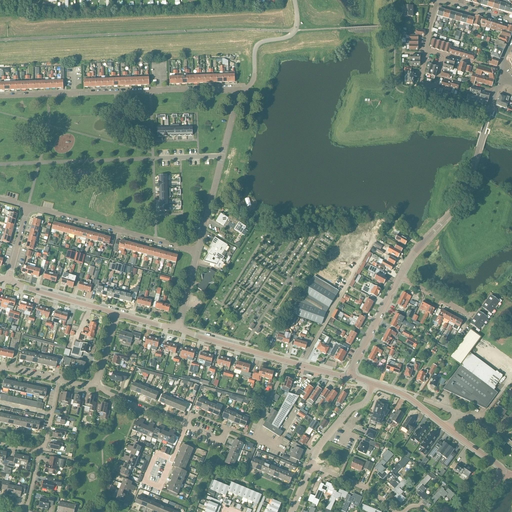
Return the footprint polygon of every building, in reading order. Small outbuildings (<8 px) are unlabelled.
[(493,8),(495,1),(489,0),(488,0),(487,7),(493,8)] [(493,8),(499,10),(501,3),(495,1),(493,8)] [(404,3),(404,7),(402,7),(402,5),(402,17),(412,17),(412,7),(411,7),(411,3),(404,3)] [(501,3),(499,10),(505,12),(507,5),(501,3)] [(475,16),(474,21),(473,25),(480,27),(480,26),(481,23),(482,18),(475,16)] [(493,21),(490,28),(496,30),(499,23),(493,21)] [(501,31),(500,33),(501,33),(498,41),(505,44),(507,45),(510,39),(511,33),(506,31),(505,33),(501,31)] [(505,44),(498,41),(497,40),(494,45),(495,45),(499,47),(504,50),(506,46),(505,45),(505,44)] [(492,57),(493,57),(499,60),(503,51),(498,49),(494,46),(492,51),(491,50),(489,53),(491,53),(491,56),(492,56),(492,57)] [(410,66),(420,66),(420,56),(410,56),(410,66)] [(492,61),(490,60),(488,64),(497,67),(499,60),(493,57),(492,61)] [(449,73),(442,71),(441,76),(449,79),(451,74),(455,75),(456,74),(457,70),(454,69),(453,71),(452,71),(455,61),(446,58),(443,68),(450,70),(449,73)] [(464,71),(465,72),(467,66),(466,66),(466,64),(460,63),(457,72),(463,74),(464,71)] [(428,65),(426,74),(435,77),(438,68),(428,65)] [(491,70),(478,67),(477,67),(475,75),(481,76),(482,73),(489,75),(491,70)] [(489,75),(488,78),(494,80),(497,70),(491,68),(491,70),(489,75)] [(410,84),(412,84),(414,78),(415,78),(416,75),(408,73),(406,83),(410,84)] [(472,74),(470,83),(474,84),(475,82),(492,87),(494,80),(472,74)] [(441,85),(441,86),(449,88),(450,83),(442,81),(443,79),(440,79),(439,85),(441,85)] [(449,88),(447,93),(448,93),(451,94),(452,88),(458,89),(459,84),(451,82),(450,83),(449,88)] [(477,94),(476,97),(488,100),(490,95),(480,92),(481,90),(471,87),(470,92),(474,93),(477,94)] [(461,95),(460,95),(461,93),(460,93),(458,100),(460,100),(460,101),(467,102),(466,103),(472,104),(473,102),(487,105),(488,100),(476,97),(468,95),(467,100),(461,98),(461,95)] [(496,105),(505,109),(506,106),(509,98),(500,94),(496,105)] [(6,212),(5,214),(9,215),(8,218),(15,220),(17,214),(6,212)] [(216,221),(224,226),(225,224),(242,235),(246,227),(239,222),(241,218),(238,216),(234,214),(233,216),(230,214),(228,218),(221,214),(216,221)] [(69,234),(68,237),(67,240),(70,241),(71,238),(74,238),(74,236),(75,236),(77,229),(71,227),(69,234)] [(94,233),(88,232),(86,239),(85,241),(88,242),(89,239),(92,240),(94,233)] [(395,240),(400,242),(405,245),(407,240),(393,232),(392,235),(397,237),(395,240)] [(102,246),(101,249),(102,249),(101,251),(103,252),(103,250),(104,250),(105,247),(106,244),(109,245),(111,238),(105,236),(103,243),(102,246)] [(213,243),(224,250),(228,245),(215,237),(212,243),(213,243)] [(403,247),(399,245),(395,243),(394,242),(389,239),(387,238),(386,241),(389,243),(393,245),(392,247),(397,249),(401,252),(403,247)] [(115,244),(114,248),(114,251),(118,252),(118,250),(122,251),(121,254),(123,255),(124,252),(125,249),(126,242),(121,240),(119,245),(115,244)] [(221,255),(222,255),(224,250),(213,243),(212,245),(211,244),(210,247),(210,248),(211,249),(221,255)] [(136,252),(135,255),(137,256),(138,253),(142,254),(144,247),(138,245),(136,252)] [(147,258),(146,261),(148,262),(149,258),(152,259),(153,257),(155,250),(149,248),(147,255),(147,258)] [(389,253),(393,255),(398,258),(400,253),(391,248),(389,250),(390,250),(389,253)] [(210,250),(209,250),(207,252),(208,253),(208,254),(219,261),(219,260),(222,256),(222,255),(221,255),(211,249),(210,250)] [(68,251),(66,258),(74,260),(76,253),(68,251)] [(159,258),(158,261),(157,264),(155,272),(157,273),(161,259),(165,260),(166,253),(161,251),(159,258)] [(76,253),(74,261),(83,263),(85,255),(76,253)] [(220,268),(224,263),(219,260),(219,261),(208,254),(204,261),(203,262),(204,262),(215,265),(215,267),(220,268)] [(384,260),(389,263),(394,265),(396,260),(387,255),(384,260)] [(372,265),(378,269),(383,271),(385,268),(391,271),(393,266),(379,258),(377,263),(376,264),(373,262),(372,265)] [(287,314),(283,319),(292,323),(293,321),(295,317),(293,316),(293,314),(322,325),(323,320),(326,312),(345,280),(350,272),(328,259),(327,261),(323,267),(321,265),(315,276),(311,280),(298,302),(296,302),(287,314)] [(27,266),(23,265),(21,272),(27,274),(29,267),(30,264),(28,263),(27,266)] [(371,266),(368,270),(374,273),(372,278),(377,281),(380,283),(381,283),(383,284),(384,283),(384,284),(386,281),(385,281),(386,279),(384,277),(386,274),(371,266)] [(89,281),(90,276),(92,277),(95,268),(91,267),(89,276),(87,280),(86,284),(84,290),(90,292),(92,286),(90,285),(91,281),(89,281)] [(203,280),(200,284),(197,288),(204,292),(209,284),(214,283),(213,278),(216,273),(210,269),(207,274),(202,275),(203,280)] [(62,279),(61,284),(67,285),(69,279),(70,275),(70,276),(70,275),(71,271),(70,270),(68,275),(64,273),(63,277),(62,279)] [(52,271),(52,274),(50,280),(56,282),(58,276),(55,275),(56,272),(52,271)] [(69,279),(67,285),(73,287),(75,282),(75,281),(76,277),(72,276),(73,271),(71,271),(70,275),(70,276),(70,275),(69,279)] [(45,272),(45,274),(43,278),(50,280),(52,274),(45,272)] [(352,281),(349,286),(352,288),(355,282),(357,283),(359,280),(354,277),(352,281)] [(99,281),(96,280),(95,284),(93,290),(97,291),(96,294),(102,295),(104,288),(105,283),(106,280),(103,279),(102,285),(99,284),(99,281)] [(102,295),(108,297),(111,283),(112,280),(111,280),(111,282),(109,281),(109,282),(107,289),(104,288),(102,295)] [(80,282),(79,284),(78,289),(84,290),(86,284),(80,282)] [(108,297),(113,298),(116,288),(117,285),(114,285),(114,284),(111,283),(108,297)] [(364,286),(361,290),(370,295),(371,294),(372,295),(376,297),(378,293),(372,290),(373,289),(374,290),(376,287),(371,284),(369,288),(364,286)] [(113,298),(119,300),(122,289),(123,287),(120,286),(119,289),(116,288),(113,298)] [(129,291),(128,291),(125,301),(131,303),(134,292),(137,293),(139,287),(136,286),(135,290),(132,289),(131,292),(129,291)] [(125,301),(128,291),(128,288),(126,288),(125,290),(122,289),(119,300),(125,301)] [(400,298),(408,303),(411,297),(403,292),(400,298)] [(156,294),(155,299),(154,304),(156,304),(155,309),(162,310),(163,304),(158,302),(160,295),(156,294)] [(487,302),(495,308),(500,302),(501,303),(502,301),(499,299),(498,300),(491,295),(488,299),(489,299),(487,302)] [(2,307),(6,308),(9,299),(3,297),(0,306),(0,307),(0,313),(1,312),(1,313),(2,310),(2,307)] [(138,298),(138,299),(137,304),(144,306),(145,299),(138,298)] [(408,303),(400,298),(397,304),(405,309),(408,303)] [(9,299),(6,308),(10,309),(13,309),(15,300),(9,299)] [(145,299),(144,306),(150,307),(152,301),(145,299)] [(364,305),(371,308),(374,302),(367,299),(364,305)] [(424,301),(421,305),(419,309),(422,311),(423,310),(426,311),(430,304),(424,301)] [(18,309),(18,311),(20,311),(20,312),(24,313),(24,311),(26,304),(20,302),(19,307),(18,309)] [(489,313),(488,314),(491,316),(492,315),(491,314),(495,308),(487,302),(485,304),(482,308),(489,313)] [(33,305),(26,304),(24,311),(31,313),(33,305)] [(163,304),(162,310),(169,312),(170,306),(163,304)] [(426,311),(425,312),(428,314),(431,315),(433,312),(436,307),(430,304),(427,309),(426,311)] [(361,310),(363,311),(368,313),(371,308),(364,305),(361,310)] [(38,307),(36,312),(35,314),(42,316),(44,309),(38,307)] [(50,311),(44,309),(42,316),(48,318),(50,311)] [(335,310),(331,318),(336,320),(340,312),(336,310),(335,310)] [(438,316),(438,317),(435,315),(432,320),(433,321),(435,322),(438,323),(438,325),(440,326),(444,319),(447,313),(441,310),(438,316)] [(55,311),(54,316),(53,318),(59,320),(61,313),(55,311)] [(475,318),(483,324),(488,318),(489,319),(490,317),(487,315),(486,316),(479,311),(476,315),(477,315),(475,318)] [(68,315),(61,313),(59,320),(63,321),(61,325),(64,326),(68,315)] [(452,316),(447,313),(444,319),(449,321),(452,316)] [(396,314),(393,320),(401,324),(412,330),(414,326),(403,320),(404,318),(401,316),(396,314)] [(351,315),(350,318),(353,319),(357,321),(362,324),(365,318),(360,316),(359,318),(356,317),(355,317),(351,315)] [(454,324),(457,319),(452,316),(449,321),(454,324)] [(479,330),(483,324),(475,318),(473,320),(470,324),(477,329),(476,330),(479,332),(480,331),(479,330)] [(457,319),(454,324),(460,327),(463,322),(457,319)] [(401,324),(393,320),(390,326),(398,330),(401,324)] [(359,330),(362,324),(357,321),(354,327),(359,330)] [(85,329),(84,334),(87,335),(86,337),(90,338),(93,339),(94,334),(93,334),(96,324),(90,323),(88,330),(85,329)] [(388,329),(385,335),(390,338),(391,335),(395,336),(396,333),(388,329)] [(450,357),(461,365),(470,353),(481,337),(470,329),(450,357)] [(139,341),(140,340),(141,335),(132,332),(132,334),(121,331),(119,340),(123,341),(122,344),(130,346),(132,339),(139,341)] [(284,335),(282,342),(289,344),(291,335),(288,333),(288,332),(286,332),(284,335)] [(382,341),(386,344),(390,345),(393,339),(390,338),(385,335),(382,341)] [(145,344),(144,348),(147,349),(148,345),(151,346),(153,338),(147,337),(146,341),(145,344)] [(299,347),(301,342),(302,338),(300,337),(299,341),(295,340),(293,345),(299,347)] [(320,342),(320,343),(316,349),(321,352),(329,338),(326,337),(324,340),(327,341),(325,345),(320,342)] [(151,346),(150,349),(156,351),(157,347),(158,347),(158,345),(160,340),(153,338),(151,346)] [(329,338),(321,352),(326,355),(330,348),(327,346),(331,339),(329,338)] [(409,338),(406,343),(415,348),(418,343),(409,338)] [(336,342),(332,351),(329,355),(334,358),(334,359),(336,359),(339,353),(343,346),(336,342)] [(73,347),(71,355),(80,358),(81,354),(81,352),(88,354),(90,346),(80,343),(79,348),(73,347)] [(169,352),(171,344),(165,343),(163,350),(169,352)] [(171,344),(169,352),(175,353),(177,346),(171,344)] [(339,353),(345,356),(348,349),(349,346),(345,344),(344,344),(343,346),(339,353)] [(371,353),(376,355),(378,352),(381,354),(383,351),(374,347),(371,353)] [(187,357),(189,349),(183,348),(181,355),(187,357)] [(187,357),(187,359),(192,361),(193,358),(195,351),(189,349),(187,357)] [(393,350),(391,349),(390,349),(391,350),(389,356),(392,357),(394,353),(398,355),(399,353),(393,350)] [(19,360),(25,361),(27,352),(21,351),(19,360)] [(201,353),(199,357),(199,360),(198,363),(201,363),(204,364),(207,354),(201,353)] [(341,362),(345,356),(339,353),(336,359),(341,362)] [(376,355),(371,353),(368,359),(376,363),(378,360),(377,360),(378,357),(376,355)] [(443,390),(485,409),(498,393),(494,390),(496,388),(495,387),(502,377),(470,353),(461,365),(443,390)] [(128,357),(124,355),(120,354),(119,357),(114,356),(112,363),(120,365),(121,361),(127,362),(128,357)] [(213,356),(207,354),(204,364),(204,366),(210,367),(211,363),(213,356)] [(219,357),(218,362),(217,364),(223,366),(225,359),(219,357)] [(55,368),(56,363),(57,359),(51,358),(49,367),(55,368)] [(85,363),(80,362),(66,358),(64,365),(68,366),(70,362),(75,364),(74,369),(78,370),(78,371),(79,371),(83,372),(85,363)] [(232,360),(225,359),(223,366),(230,367),(232,360)] [(386,369),(392,371),(395,363),(392,362),(389,360),(386,369)] [(237,362),(234,373),(240,375),(241,371),(242,371),(244,364),(237,362)] [(399,374),(400,369),(402,365),(398,364),(395,363),(392,371),(399,374)] [(407,368),(406,371),(404,376),(410,378),(412,370),(417,372),(420,365),(414,363),(413,365),(411,364),(409,364),(407,364),(406,366),(406,368),(407,368)] [(251,366),(244,364),(242,371),(248,373),(251,366)] [(437,366),(434,364),(428,373),(432,375),(437,366)] [(252,379),(251,383),(251,384),(253,385),(254,384),(255,380),(260,381),(261,377),(265,378),(267,370),(260,368),(259,372),(255,371),(252,379)] [(274,372),(267,370),(265,378),(270,379),(269,383),(271,384),(272,380),(274,372)] [(419,372),(418,375),(417,380),(423,382),(424,378),(425,378),(428,371),(425,370),(423,374),(419,372)] [(128,374),(123,373),(122,375),(113,372),(111,380),(116,381),(116,380),(122,382),(122,380),(126,381),(128,374)] [(434,374),(432,380),(430,385),(436,387),(439,379),(435,378),(436,375),(434,374)] [(283,386),(282,390),(286,391),(284,395),(287,396),(288,393),(289,392),(288,392),(289,389),(290,389),(293,380),(287,378),(284,387),(283,386)] [(133,382),(130,390),(135,392),(138,385),(133,382)] [(139,383),(138,385),(135,392),(140,394),(144,387),(144,385),(139,383)] [(303,405),(310,393),(313,389),(308,385),(304,392),(303,391),(300,395),(304,397),(300,403),(303,405)] [(145,396),(149,389),(144,387),(140,394),(145,396)] [(317,387),(313,394),(309,399),(308,403),(309,403),(312,405),(315,400),(322,390),(317,387)] [(149,389),(145,396),(150,399),(154,391),(149,389)] [(266,421),(263,426),(280,437),(281,434),(283,432),(278,429),(300,395),(303,391),(300,390),(300,389),(299,389),(298,390),(294,395),(288,393),(287,396),(284,402),(278,413),(272,410),(266,421)] [(320,396),(323,397),(317,407),(316,409),(317,410),(318,408),(319,409),(325,399),(330,392),(325,389),(320,396)] [(330,404),(334,398),(337,394),(332,390),(328,397),(330,399),(328,403),(330,404)] [(155,401),(157,396),(159,393),(154,391),(150,399),(155,401)] [(342,392),(338,399),(336,403),(341,405),(347,394),(342,392)] [(70,394),(63,393),(63,395),(60,394),(58,402),(61,403),(61,404),(70,406),(71,400),(69,399),(70,394)] [(164,404),(167,397),(162,394),(159,402),(164,404)] [(75,395),(74,400),(73,404),(77,405),(77,407),(82,408),(83,402),(80,402),(81,396),(75,395)] [(94,411),(95,408),(96,403),(93,402),(94,397),(88,396),(85,411),(88,412),(89,412),(89,410),(94,411)] [(169,406),(172,399),(167,397),(164,404),(169,406)] [(199,398),(197,402),(196,407),(201,409),(205,401),(199,398)] [(498,401),(497,401),(495,405),(497,407),(493,412),(502,418),(503,418),(506,420),(506,421),(511,424),(511,422),(511,411),(508,417),(504,415),(507,411),(498,405),(502,399),(500,398),(498,401)] [(172,399),(169,406),(174,408),(178,401),(172,399)] [(178,401),(174,408),(179,411),(183,403),(182,403),(178,401)] [(185,410),(189,412),(192,405),(183,401),(182,403),(183,403),(179,411),(184,413),(185,410)] [(207,412),(211,403),(205,401),(201,409),(207,412)] [(376,409),(372,419),(376,421),(376,422),(380,424),(382,420),(382,421),(384,416),(385,417),(388,412),(388,411),(388,412),(385,411),(387,406),(382,405),(383,403),(379,402),(378,403),(377,403),(375,409),(376,409)] [(104,414),(103,419),(108,420),(110,411),(107,410),(108,404),(102,403),(100,413),(104,414)] [(211,403),(207,412),(213,414),(216,405),(211,403)] [(217,403),(216,405),(213,414),(218,416),(223,406),(217,403)] [(228,420),(231,412),(232,410),(231,409),(230,408),(229,409),(228,410),(226,409),(222,418),(228,420)] [(391,415),(388,419),(386,423),(389,425),(392,421),(398,424),(404,414),(397,411),(394,417),(391,415)] [(234,423),(237,414),(231,412),(228,420),(234,423)] [(237,414),(234,423),(239,425),(243,416),(242,416),(243,415),(243,414),(241,413),(240,413),(239,415),(237,414)] [(56,423),(64,425),(67,426),(68,426),(69,422),(68,421),(69,417),(63,415),(62,418),(57,417),(56,423)] [(243,416),(239,425),(245,427),(249,417),(244,415),(243,416)] [(408,417),(406,421),(402,427),(408,431),(406,433),(409,435),(415,427),(415,426),(414,427),(411,426),(414,421),(408,417)] [(132,430),(137,432),(142,419),(140,419),(138,423),(135,422),(132,430)] [(145,420),(142,419),(137,432),(142,434),(145,426),(143,425),(145,420)] [(308,427),(312,429),(312,428),(315,430),(317,427),(319,424),(316,422),(315,421),(313,420),(308,427)] [(324,420),(320,426),(324,428),(328,422),(324,420)] [(148,427),(145,426),(142,434),(147,436),(152,424),(150,423),(148,427)] [(154,425),(152,424),(147,436),(152,438),(156,428),(155,430),(153,429),(154,425)] [(159,429),(156,428),(152,438),(157,440),(158,439),(163,426),(161,425),(159,429)] [(423,427),(421,425),(416,432),(410,439),(414,441),(416,438),(419,440),(418,442),(427,430),(426,429),(427,428),(426,427),(425,426),(424,426),(423,427)] [(165,427),(163,426),(158,439),(163,441),(166,432),(163,431),(165,427)] [(295,433),(297,434),(296,436),(299,438),(300,436),(305,430),(300,426),(295,433)] [(53,437),(57,438),(61,439),(62,435),(66,435),(67,431),(60,429),(59,432),(54,431),(53,437)] [(169,433),(166,432),(163,441),(168,443),(173,430),(170,429),(169,433)] [(369,429),(366,436),(374,439),(377,433),(369,429)] [(175,431),(173,430),(168,443),(167,445),(171,447),(172,445),(173,445),(176,437),(173,435),(175,431)] [(421,452),(425,455),(428,451),(427,451),(431,445),(431,444),(436,437),(434,435),(434,434),(434,433),(433,432),(432,432),(431,433),(430,432),(420,446),(421,445),(425,447),(421,452)] [(304,445),(308,439),(307,438),(308,435),(305,433),(303,435),(304,436),(300,442),(304,445)] [(291,436),(287,434),(283,440),(289,444),(291,440),(289,440),(291,436)] [(232,446),(241,450),(243,444),(235,440),(232,446)] [(63,442),(62,442),(57,441),(56,444),(51,443),(50,449),(59,451),(60,446),(62,447),(63,442)] [(358,447),(357,450),(358,450),(357,451),(366,454),(367,450),(371,452),(373,448),(361,442),(359,447),(358,447)] [(438,443),(429,455),(433,458),(436,454),(441,458),(442,456),(449,446),(444,442),(442,446),(440,444),(438,443)] [(128,448),(141,453),(143,448),(142,448),(143,446),(136,443),(135,445),(134,444),(133,447),(129,446),(128,448)] [(184,471),(194,447),(186,443),(185,445),(183,445),(182,448),(180,448),(179,452),(180,452),(177,459),(175,459),(174,463),(175,463),(174,467),(176,468),(175,472),(174,471),(172,475),(173,475),(170,483),(169,482),(167,486),(169,486),(167,490),(169,491),(168,493),(177,497),(177,495),(178,495),(187,472),(184,471)] [(232,446),(230,452),(238,455),(241,450),(232,446)] [(449,446),(442,456),(446,459),(442,465),(446,468),(456,455),(452,452),(454,450),(449,446)] [(293,452),(301,456),(303,451),(295,447),(294,450),(291,449),(290,451),(292,452),(293,452)] [(141,453),(128,448),(127,450),(131,452),(130,455),(139,458),(141,453)] [(390,451),(389,452),(387,450),(382,455),(384,457),(374,468),(377,470),(379,471),(376,474),(383,480),(386,477),(387,476),(387,475),(383,472),(385,469),(383,467),(394,455),(390,451)] [(0,451),(0,461),(3,462),(2,465),(8,466),(9,458),(5,457),(6,453),(0,451)] [(238,455),(230,452),(228,457),(236,461),(238,455)] [(293,452),(292,452),(289,461),(296,464),(297,460),(299,461),(301,456),(293,452)] [(9,458),(8,466),(13,467),(13,464),(19,465),(21,456),(15,455),(14,459),(9,458)] [(139,458),(130,455),(129,457),(125,455),(124,458),(136,463),(139,458)] [(28,457),(21,456),(19,465),(25,467),(24,469),(29,470),(30,462),(27,462),(28,457)] [(44,472),(49,473),(56,475),(57,467),(63,468),(64,460),(51,457),(49,465),(46,465),(44,472)] [(236,461),(228,457),(225,463),(234,467),(236,461)] [(124,464),(134,468),(136,463),(124,458),(123,460),(127,462),(126,465),(124,464)] [(259,461),(258,460),(253,458),(250,467),(256,469),(259,461)] [(425,458),(420,465),(423,467),(428,460),(425,458)] [(364,463),(354,459),(351,467),(360,471),(364,463)] [(265,463),(259,461),(256,469),(261,472),(265,463)] [(369,471),(372,463),(367,461),(364,469),(369,471)] [(388,483),(395,489),(399,484),(395,480),(397,478),(394,476),(404,465),(400,461),(387,475),(387,476),(386,477),(388,479),(389,478),(391,480),(388,483)] [(261,472),(267,474),(270,465),(265,463),(261,472)] [(459,463),(456,467),(455,470),(462,475),(463,474),(468,477),(471,473),(473,473),(472,471),(473,470),(466,465),(465,467),(459,463)] [(134,468),(124,464),(123,467),(119,465),(118,467),(131,472),(133,467),(134,468)] [(287,473),(284,481),(290,483),(293,475),(290,474),(292,470),(295,471),(297,466),(291,464),(290,466),(287,473)] [(273,476),(276,468),(270,465),(267,474),(273,476)] [(131,472),(118,467),(117,469),(121,471),(120,474),(128,477),(131,472)] [(273,476),(278,479),(282,470),(276,468),(273,476)] [(437,472),(436,474),(441,478),(445,471),(443,469),(439,474),(437,472)] [(284,481),(287,473),(282,470),(278,479),(284,481)] [(415,488),(417,491),(418,490),(420,491),(417,494),(424,501),(428,496),(424,492),(426,489),(423,487),(431,478),(434,480),(437,477),(430,471),(415,488)] [(42,488),(47,489),(53,491),(54,485),(61,487),(62,481),(51,478),(50,482),(44,481),(42,488)] [(122,484),(134,489),(135,487),(131,485),(132,482),(124,479),(122,484)] [(403,479),(399,484),(395,489),(392,491),(395,494),(395,493),(397,494),(394,497),(401,504),(405,499),(401,495),(403,493),(404,492),(403,491),(403,492),(401,490),(408,483),(403,479)] [(215,492),(219,483),(214,481),(210,490),(215,492)] [(4,482),(3,490),(7,490),(6,495),(13,496),(15,487),(11,486),(12,484),(9,484),(9,483),(5,482),(4,482)] [(326,493),(331,495),(334,490),(335,486),(327,482),(325,486),(323,485),(324,484),(321,483),(312,503),(317,506),(323,492),(326,493)] [(215,492),(221,494),(224,485),(219,483),(215,492)] [(228,492),(233,494),(236,485),(231,483),(229,487),(228,492)] [(122,484),(120,489),(128,492),(129,490),(133,492),(134,489),(122,484)] [(15,487),(13,496),(19,497),(20,493),(24,494),(25,486),(21,485),(21,486),(18,486),(18,488),(15,487)] [(226,496),(228,492),(229,487),(224,485),(221,494),(226,496)] [(236,495),(238,496),(241,487),(236,485),(233,494),(235,495),(234,496),(236,496),(236,495)] [(241,497),(243,498),(246,489),(241,487),(238,496),(239,497),(239,498),(241,499),(241,497)] [(442,487),(434,496),(430,500),(434,503),(441,496),(443,498),(444,499),(445,498),(444,498),(446,496),(450,500),(455,495),(448,489),(445,492),(443,490),(444,490),(442,487)] [(120,489),(118,494),(130,499),(131,497),(127,495),(128,492),(120,489)] [(248,500),(252,491),(246,489),(243,498),(244,499),(244,500),(246,501),(247,499),(248,500)] [(334,490),(331,495),(326,509),(330,511),(336,499),(339,500),(340,497),(346,499),(348,494),(348,493),(340,489),(338,493),(336,492),(336,491),(334,490)] [(252,491),(248,500),(253,502),(257,493),(252,491)] [(118,494),(115,493),(113,497),(116,498),(116,499),(124,502),(125,500),(129,502),(130,499),(118,494)] [(257,493),(253,502),(258,504),(262,495),(257,493)] [(350,496),(348,494),(346,499),(341,511),(343,511),(345,511),(350,503),(353,504),(359,506),(360,503),(362,497),(354,494),(352,497),(350,497),(350,496)] [(141,506),(144,499),(138,496),(135,503),(141,506)] [(50,500),(46,499),(41,498),(39,507),(48,509),(49,503),(53,504),(54,498),(50,498),(50,500)] [(144,499),(141,506),(147,508),(150,501),(144,499)] [(270,505),(279,508),(281,503),(272,500),(270,505)] [(150,501),(147,508),(153,510),(156,503),(150,501)] [(208,504),(207,507),(219,511),(221,507),(207,501),(206,503),(208,504)] [(60,502),(59,507),(57,511),(74,511),(76,506),(60,502)] [(156,503),(153,510),(156,511),(158,511),(161,506),(156,503)]
